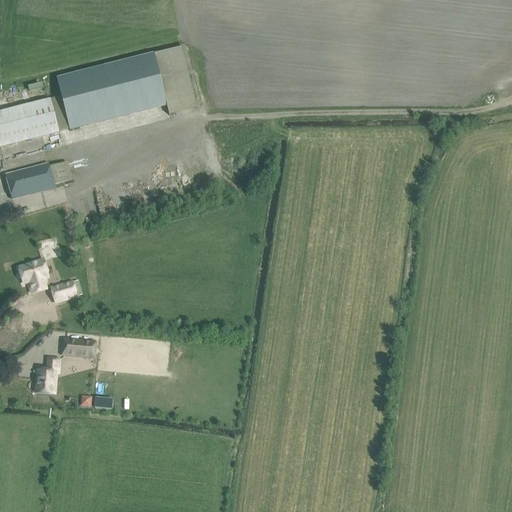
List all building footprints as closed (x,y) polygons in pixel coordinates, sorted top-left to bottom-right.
[(166,114),(194,108),(187,74),(189,74),(183,48),(52,74),(56,97),(50,98),(57,130),(165,108),(166,114)] [(0,109),(0,146),(55,135),(47,100),(0,109)] [(71,165),(84,162),(82,156),(70,159),(71,165)] [(50,168),(49,165),(7,176),(13,200),(65,187),(64,184),(72,182),(68,163),(50,168)] [(43,261),(31,265),(31,266),(19,269),(21,274),(19,275),(19,277),(20,279),(22,280),(24,284),(29,283),(32,295),(46,290),(43,280),(48,278),(43,261)] [(55,305),(78,299),(72,281),(50,288),(55,305)] [(97,343),(95,341),(65,338),(64,339),(62,339),(61,357),(62,357),(62,358),(94,360),(94,359),(95,359),(97,343)] [(38,372),(36,394),(54,395),(56,374),(59,374),(60,360),(48,359),(47,373),(38,372)]
